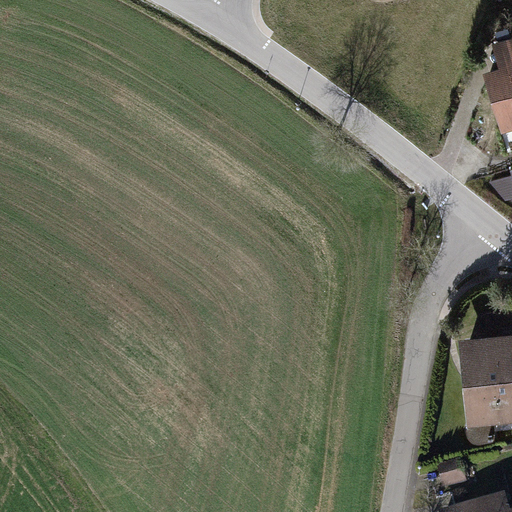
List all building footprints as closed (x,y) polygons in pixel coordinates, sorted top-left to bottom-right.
[(511,39),(505,41),(511,63),(511,66),(492,72),(508,125),(511,124),(511,39)] [(511,200),(511,174),(492,181),(499,205),(511,200)] [(511,328),(466,332),(473,413),(511,409),(511,328)] [(465,464),(442,468),(444,483),(467,479),(465,464)] [(509,511),(507,499),(447,509),(447,511),(509,511)]
